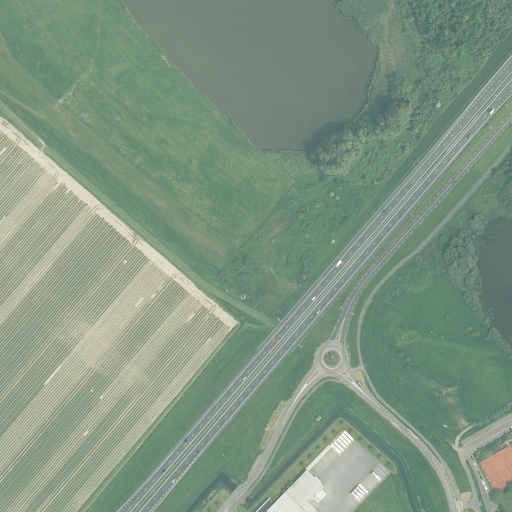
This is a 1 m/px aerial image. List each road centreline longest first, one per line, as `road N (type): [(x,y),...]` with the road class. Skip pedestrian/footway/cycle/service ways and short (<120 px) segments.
road 1 (trunk): [(511,66),(125,511)]
road 2 (trunk): [(143,511),(511,84)]
road 3 (tertiary): [(347,310),(511,116)]
road 4 (tertiary): [(454,511),(432,458),(365,395)]
road 5 (unclassified): [(294,401),(255,474),(224,508)]
